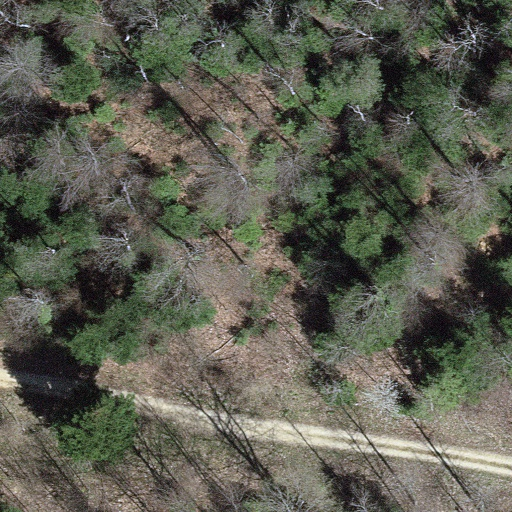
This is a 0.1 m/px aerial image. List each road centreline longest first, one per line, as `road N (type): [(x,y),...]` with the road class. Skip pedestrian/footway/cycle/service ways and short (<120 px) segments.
road 1 (track): [(511,464),(256,415),(0,382)]
road 2 (track): [(256,415),(188,442),(0,454)]
